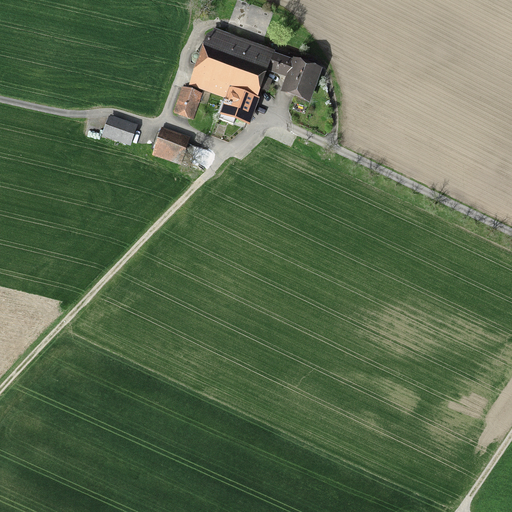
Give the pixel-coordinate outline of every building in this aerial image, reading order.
[(228,108),(234,91),(255,98),(260,87),(269,90),(272,82),(262,78),(266,68),(291,77),(296,62),(211,31),(193,79),(207,84),(204,90),(227,98),(224,107),(228,108)] [(291,77),(285,91),(308,100),(319,70),(296,62),(291,77)] [(172,114),(192,121),(201,94),(181,88),(172,114)] [(255,98),(234,91),(228,108),(224,107),(219,119),(234,124),(236,118),(247,122),(251,112),(255,114),(260,100),(255,98)] [(111,118),(105,136),(130,145),(136,127),(111,118)] [(162,131),(153,155),(182,165),(190,141),(162,131)]
